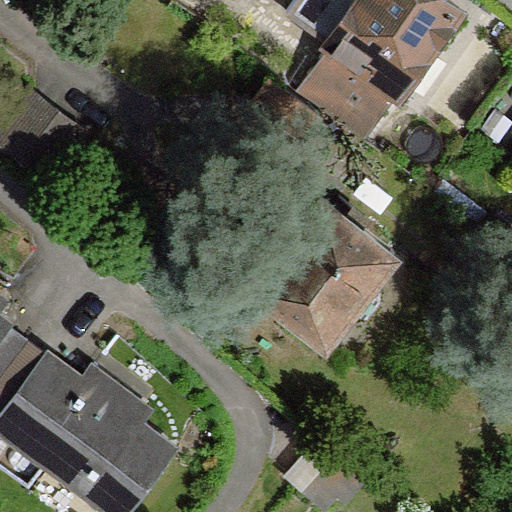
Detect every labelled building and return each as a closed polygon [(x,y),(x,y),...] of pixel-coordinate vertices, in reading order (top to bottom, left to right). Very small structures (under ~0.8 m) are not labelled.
[(232,0),(219,17),(268,54),(293,21),(265,0),(232,0)] [(458,9),(445,0),(359,0),(333,39),(334,39),(400,87),(401,88),(458,9)] [(309,34),(293,21),(268,54),(285,66),(309,34)] [(400,87),(334,39),(309,73),(376,121),(400,87)] [(324,107),(276,72),(258,96),(306,132),(324,107)] [(83,128),(36,90),(0,137),(0,138),(48,174),(83,128)] [(257,283),(329,338),(395,251),(323,196),(257,283)] [(0,377),(29,338),(6,321),(0,329),(0,377)] [(0,412),(5,417),(52,355),(29,338),(0,377),(0,412)] [(0,423),(120,511),(170,444),(137,419),(148,403),(99,366),(87,381),(52,355),(5,417),(0,423)] [(367,478),(328,445),(295,481),(327,507),(338,494),(348,501),(367,478)]
